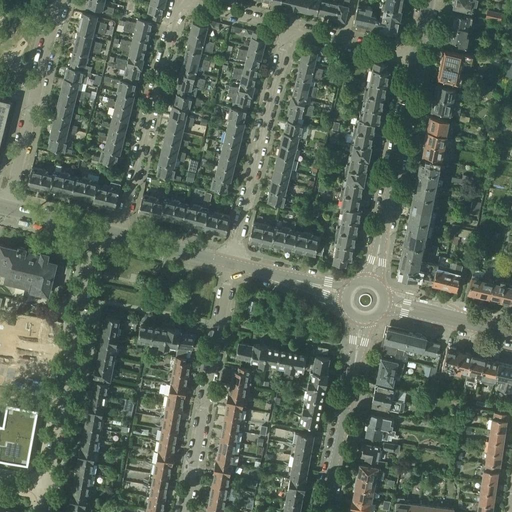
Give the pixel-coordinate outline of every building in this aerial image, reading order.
[(105,1),(102,0),(89,0),(88,7),(113,13),(114,7),(104,5),(105,1)] [(165,0),(150,0),(150,5),(163,9),(164,7),(165,0)] [(281,0),(280,5),(293,8),(307,11),(309,0),(281,0)] [(317,14),(317,13),(320,0),(309,0),(307,11),(317,14)] [(320,0),(317,13),(326,16),(329,0),(324,0),(325,0),(323,0),(320,0)] [(329,0),(326,16),(334,18),(335,18),(339,4),(334,3),(334,0),(329,0)] [(334,18),(345,21),(349,0),(344,0),(343,5),(339,4),(335,18),(334,18)] [(405,0),(381,0),(381,6),(401,10),(403,4),(404,5),(405,0)] [(477,0),(454,0),(454,1),(453,1),(452,5),(454,5),(453,7),(474,11),(475,4),(476,4),(477,0)] [(160,20),(163,9),(150,5),(148,12),(149,13),(148,17),(160,20)] [(365,5),(364,7),(361,24),(374,28),(376,20),(376,18),(375,18),(375,15),(370,13),(371,7),(365,5)] [(353,23),(354,23),(354,24),(360,26),(361,24),(364,7),(357,6),(353,23)] [(374,28),(387,31),(387,32),(394,34),(394,32),(397,33),(397,32),(398,32),(400,26),(398,25),(400,19),(402,10),(401,10),(381,6),(378,21),(376,20),(374,28)] [(502,13),(487,10),(486,18),(500,21),(502,13)] [(83,12),(80,22),(106,29),(107,23),(96,21),(97,16),(83,12)] [(448,26),(449,27),(468,30),(469,22),(472,23),(473,16),(465,14),(464,16),(452,13),(451,18),(450,19),(448,26)] [(150,31),(152,22),(138,18),(137,23),(126,21),(120,19),(118,24),(121,24),(124,25),(125,25),(150,31)] [(216,22),(216,21),(200,18),(199,23),(193,21),(191,29),(207,33),(208,26),(214,27),(216,22)] [(78,32),(93,36),(94,31),(105,34),(105,33),(112,35),(113,31),(106,29),(80,22),(78,32)] [(134,33),(133,37),(148,41),(150,31),(125,25),(124,30),(134,33)] [(468,30),(449,27),(448,26),(448,29),(449,30),(447,40),(459,42),(459,44),(467,46),(469,35),(467,34),(468,30)] [(205,40),(207,33),(191,29),(188,41),(189,41),(214,47),(215,42),(205,40)] [(261,39),(263,33),(247,29),(246,35),(252,36),(250,43),(264,47),(266,40),(261,39)] [(102,43),(92,41),(93,36),(78,32),(76,42),(101,48),(102,43)] [(146,50),(148,41),(133,37),(132,42),(122,39),(120,44),(146,50)] [(187,50),(201,54),(202,50),(213,52),(214,47),(189,41),(187,50)] [(75,43),(73,52),(88,55),(89,51),(100,54),(101,48),(76,42),(75,43)] [(262,58),(264,47),(250,43),(249,50),(239,48),(238,53),(261,58),(261,59),(262,58)] [(144,58),(146,50),(120,44),(119,49),(130,51),(129,56),(143,59),(144,59),(144,58)] [(324,54),(326,48),(310,44),(309,50),(303,49),(302,56),(316,60),(318,53),(324,54)] [(470,69),(473,55),(444,49),(443,57),(441,58),(441,61),(442,63),(461,67),(470,69)] [(187,50),(184,59),(210,66),(211,61),(200,58),(201,54),(187,50)] [(70,67),(84,71),(88,55),(73,52),(71,61),(70,67)] [(246,60),(245,64),(259,68),(261,59),(261,58),(238,53),(237,57),(246,60)] [(144,59),(143,59),(129,56),(128,60),(117,58),(116,62),(141,69),(141,68),(141,69),(144,59)] [(299,68),(322,73),(324,69),(314,66),(316,60),(302,56),(299,68)] [(197,72),(204,74),(205,70),(211,71),(212,66),(210,66),(184,59),(182,68),(182,69),(197,72)] [(139,78),(141,69),(116,62),(109,61),(108,65),(125,70),(123,81),(127,82),(136,83),(137,77),(139,78)] [(375,61),(371,80),(387,84),(389,72),(386,71),(387,64),(375,61)] [(459,75),(461,67),(442,63),(441,65),(440,65),(439,68),(440,70),(439,78),(467,84),(469,77),(459,75)] [(257,77),(259,68),(245,64),(244,69),(235,66),(233,71),(257,77)] [(68,67),(67,72),(66,72),(64,79),(80,83),(87,84),(89,76),(90,77),(92,72),(84,71),(70,67),(68,67)] [(321,78),(322,73),(299,68),(297,77),(311,80),(312,76),(321,78)] [(196,77),(197,72),(182,69),(179,78),(180,78),(205,84),(206,79),(196,77)] [(254,86),(257,77),(233,71),(232,76),(242,78),(241,83),(254,86)] [(117,92),(118,93),(134,97),(136,89),(135,89),(136,84),(136,83),(127,82),(123,81),(105,76),(104,81),(117,84),(117,82),(120,83),(117,92)] [(297,77),(295,86),(318,92),(319,87),(310,85),(311,80),(297,77)] [(204,89),(205,84),(180,78),(178,87),(179,88),(177,93),(187,96),(195,98),(198,88),(204,89)] [(61,90),(85,96),(90,97),(91,93),(79,90),(80,83),(64,79),(64,80),(61,90)] [(387,84),(371,80),(367,80),(365,93),(384,97),(387,84)] [(254,86),(241,83),(240,87),(227,84),(226,89),(229,90),(252,96),(255,86),(254,86)] [(435,94),(435,95),(435,98),(453,101),(456,102),(458,89),(438,84),(436,91),(435,91),(435,94)] [(317,97),(318,92),(295,86),(293,95),(292,96),(307,99),(308,95),(317,97)] [(75,106),(77,98),(84,100),(85,96),(61,90),(58,102),(75,106)] [(238,108),(246,111),(248,105),(250,105),(252,96),(229,90),(228,94),(233,96),(232,101),(233,101),(232,107),(238,108)] [(131,108),(134,97),(118,93),(116,101),(113,100),(114,99),(103,96),(102,100),(108,102),(131,108)] [(187,96),(177,93),(175,99),(175,98),(173,106),(188,110),(190,110),(192,101),(194,102),(193,104),(202,106),(203,100),(195,98),(187,96)] [(382,110),(384,97),(365,93),(362,106),(382,110)] [(290,105),(313,111),(315,106),(305,103),(307,99),(292,96),(293,95),(292,95),(290,105)] [(0,97),(0,144),(11,100),(0,97)] [(453,101),(435,98),(434,100),(433,100),(432,105),(433,105),(432,110),(451,114),(451,113),(459,115),(462,103),(456,102),(453,101)] [(72,117),(79,119),(80,115),(73,113),(75,106),(58,102),(56,113),(72,117)] [(115,106),(113,115),(129,119),(131,108),(108,102),(107,106),(112,107),(112,105),(115,106)] [(312,115),(313,111),(290,105),(288,114),(290,115),(288,121),(298,123),(300,117),(302,118),(303,113),(312,115)] [(188,110),(173,106),(170,117),(193,123),(194,118),(189,117),(189,119),(186,118),(188,110)] [(379,122),(382,110),(362,106),(360,117),(359,118),(377,122),(379,122)] [(228,119),(229,119),(245,123),(247,116),(246,116),(247,111),(246,111),(238,108),(232,107),(231,107),(228,119)] [(72,117),(56,113),(53,125),(81,131),(82,127),(72,125),(72,127),(70,126),(72,117)] [(102,125),(110,127),(126,131),(129,119),(113,115),(111,124),(108,123),(108,122),(103,121),(102,125)] [(193,123),(170,117),(167,128),(183,132),(185,123),(187,123),(187,125),(192,127),(193,123)] [(376,127),(377,122),(359,118),(360,117),(356,117),(354,130),(373,134),(375,127),(376,127)] [(428,130),(437,132),(446,133),(448,120),(431,117),(429,123),(428,123),(427,127),(428,128),(428,130)] [(245,123),(229,119),(226,131),(242,135),(245,123)] [(298,123),(288,121),(287,121),(286,126),(285,126),(283,133),(300,137),(301,137),(304,125),(298,123)] [(68,131),(71,131),(70,133),(81,136),(82,132),(81,131),(53,125),(50,136),(66,140),(68,131)] [(123,142),(126,131),(110,127),(108,135),(105,135),(106,133),(101,132),(100,136),(123,142)] [(167,128),(164,140),(180,144),(188,146),(189,141),(183,140),(183,142),(181,141),(183,132),(167,128)] [(346,141),(351,142),(371,146),(371,145),(372,145),(373,141),(372,140),(373,134),(354,130),(353,134),(347,133),(346,141)] [(239,146),(242,135),(226,131),(223,142),(239,146)] [(447,134),(446,133),(437,132),(437,133),(428,132),(427,137),(425,138),(424,141),(425,143),(425,144),(444,147),(447,134)] [(297,148),(300,137),(283,133),(281,144),(297,148)] [(72,153),(73,149),(67,148),(67,150),(65,149),(67,140),(66,140),(50,136),(48,142),(50,142),(48,148),(72,153)] [(107,140),(105,149),(120,153),(123,142),(100,136),(99,140),(103,142),(104,140),(107,140)] [(180,144),(164,140),(162,151),(185,157),(186,153),(181,151),(180,153),(178,152),(180,144)] [(316,148),(323,150),(325,143),(318,141),(316,148)] [(236,157),(239,146),(223,142),(221,153),(236,157)] [(351,142),(349,154),(369,159),(371,146),(351,142)] [(294,159),(297,148),(281,144),(278,155),(294,159)] [(432,159),(441,161),(444,147),(425,144),(425,145),(423,145),(423,149),(424,150),(423,155),(432,157),(432,159)] [(119,160),(120,153),(105,149),(103,149),(101,157),(94,155),(93,159),(116,165),(117,160),(119,160)] [(185,157),(162,151),(159,162),(174,166),(177,157),(179,158),(178,160),(184,161),(185,157)] [(234,169),(236,157),(221,153),(218,165),(234,169)] [(369,159),(349,154),(346,167),(366,171),(369,159)] [(278,155),(275,167),(292,171),(294,159),(278,155)] [(195,171),(198,160),(191,159),(188,169),(195,171)] [(438,174),(441,161),(432,159),(430,159),(429,163),(422,161),(420,161),(419,168),(420,168),(420,170),(438,174)] [(174,176),(176,166),(174,166),(159,162),(157,169),(158,169),(157,175),(181,180),(182,176),(176,175),(176,176),(174,176)] [(483,168),(490,170),(491,163),(484,162),(483,168)] [(231,180),(234,169),(218,165),(215,176),(231,180)] [(28,185),(39,188),(44,169),(32,166),(28,185)] [(275,167),(273,178),(289,182),(292,171),(275,167)] [(346,167),(344,179),(363,183),(363,184),(364,184),(366,171),(346,167)] [(48,170),(44,169),(39,188),(50,191),(51,188),(55,172),(54,171),(53,174),(47,172),(48,170)] [(416,183),(417,183),(436,187),(438,174),(420,170),(418,176),(417,175),(416,183)] [(51,188),(67,193),(67,194),(72,195),(72,194),(76,177),(70,176),(70,173),(61,171),(60,173),(55,172),(51,188)] [(188,171),(186,179),(192,181),(194,173),(188,171)] [(76,196),(76,195),(93,199),(97,182),(98,182),(99,180),(83,176),(82,179),(76,177),(72,194),(72,195),(76,196)] [(214,176),(211,188),(227,192),(228,187),(229,187),(231,180),(215,176),(214,176)] [(273,178),(270,189),(286,193),(289,182),(273,178)] [(344,179),(341,191),(361,195),(362,189),(363,188),(364,184),(363,184),(363,183),(344,179)] [(114,207),(115,207),(121,183),(111,181),(110,185),(109,185),(104,204),(107,205),(108,206),(113,208),(114,207)] [(93,201),(104,204),(109,185),(104,184),(103,186),(98,185),(98,182),(97,182),(93,199),(93,201)] [(436,187),(417,183),(416,183),(415,190),(416,190),(415,195),(433,199),(436,187)] [(269,197),(268,202),(284,206),(287,193),(286,193),(270,189),(268,196),(269,197)] [(338,205),(341,205),(342,204),(359,208),(360,203),(359,202),(361,195),(341,191),(338,205)] [(202,206),(202,208),(208,209),(212,194),(206,192),(202,206)] [(154,196),(143,193),(138,212),(150,215),(154,196)] [(411,207),(412,208),(431,211),(433,199),(415,195),(414,200),(412,200),(411,207)] [(154,196),(150,215),(161,218),(162,216),(166,199),(165,199),(164,201),(158,199),(158,197),(154,196)] [(166,199),(162,216),(178,220),(178,221),(182,222),(187,204),(180,202),(181,200),(172,198),(171,200),(166,199)] [(482,202),(472,200),(471,207),(481,209),(482,202)] [(187,204),(182,222),(187,223),(187,222),(204,226),(208,212),(208,209),(202,208),(202,206),(194,203),(193,206),(187,204)] [(361,208),(359,208),(342,204),(341,205),(339,217),(359,221),(361,208)] [(436,212),(431,211),(412,208),(411,207),(410,214),(411,215),(410,220),(428,224),(434,225),(436,212)] [(480,215),(481,209),(471,207),(470,213),(480,215)] [(208,212),(204,226),(203,228),(215,231),(219,212),(215,211),(214,213),(208,212)] [(215,231),(226,234),(231,215),(219,212),(215,231)] [(339,217),(336,230),(356,234),(359,221),(339,217)] [(408,225),(406,232),(407,232),(426,236),(428,224),(410,220),(409,225),(408,225)] [(265,223),(254,221),(249,240),(260,242),(265,223)] [(265,223),(260,242),(272,245),(272,243),(276,228),(268,227),(269,224),(265,223)] [(289,248),(293,249),(293,248),(297,232),(291,230),(292,228),(277,224),(276,228),(272,243),(289,247),(289,248)] [(334,243),(337,243),(353,247),(356,234),(336,230),(334,243)] [(297,232),(293,248),(293,249),(298,250),(298,249),(316,254),(319,241),(320,238),(320,237),(313,236),(314,233),(304,231),(304,233),(297,232)] [(426,236),(407,232),(406,232),(405,239),(406,239),(405,244),(423,248),(426,236)] [(319,241),(316,254),(323,255),(326,243),(319,241)] [(353,247),(337,243),(333,263),(346,266),(347,259),(351,259),(353,247)] [(41,254),(25,250),(26,247),(19,246),(18,249),(0,244),(0,260),(2,261),(0,267),(0,270),(1,270),(0,271),(36,280),(33,290),(48,294),(50,287),(53,286),(54,282),(52,279),(53,276),(56,275),(57,271),(55,269),(56,264),(56,262),(47,260),(49,253),(42,251),(41,254)] [(405,244),(402,256),(421,260),(423,248),(405,244)] [(431,255),(429,262),(437,264),(437,263),(439,257),(431,255)] [(421,260),(402,256),(401,256),(397,278),(405,280),(406,278),(418,280),(417,281),(432,284),(437,264),(429,262),(421,260)] [(438,286),(438,288),(443,289),(451,259),(439,256),(439,257),(437,263),(437,264),(432,284),(432,285),(438,286)] [(450,289),(456,291),(463,262),(451,259),(443,289),(449,291),(450,289)] [(468,293),(479,296),(484,276),(486,268),(483,268),(482,270),(474,268),(468,293)] [(479,296),(490,299),(494,279),(484,276),(479,296)] [(505,282),(494,279),(490,299),(501,301),(505,282)] [(501,301),(511,304),(511,301),(511,283),(505,282),(501,301)] [(106,316),(104,329),(117,331),(119,319),(106,316)] [(0,358),(13,360),(17,338),(25,340),(26,334),(36,335),(38,324),(0,317),(0,358)] [(151,340),(154,325),(141,323),(138,340),(143,341),(143,339),(151,340)] [(164,345),(167,328),(154,325),(151,340),(151,343),(152,343),(153,340),(160,342),(160,344),(164,345)] [(178,345),(181,332),(181,329),(167,327),(167,328),(164,345),(169,346),(170,343),(177,345),(176,347),(178,348),(178,345)] [(405,348),(406,346),(409,332),(388,327),(387,329),(388,329),(385,340),(398,344),(397,346),(405,348)] [(102,341),(117,344),(119,334),(117,334),(117,331),(104,329),(102,341)] [(195,334),(181,332),(178,345),(178,348),(177,355),(187,357),(188,347),(193,348),(195,334)] [(427,337),(422,335),(422,334),(416,333),(416,334),(409,332),(406,346),(405,348),(404,353),(408,354),(414,356),(416,348),(423,350),(422,352),(437,356),(439,347),(425,343),(427,337)] [(31,340),(29,352),(50,356),(52,344),(31,340)] [(102,341),(99,353),(115,356),(117,344),(102,341)] [(251,358),(253,345),(239,342),(236,355),(251,358)] [(259,362),(265,363),(268,346),(268,345),(254,342),(253,345),(251,358),(251,361),(252,361),(252,358),(260,360),(259,362)] [(407,360),(408,354),(404,353),(405,348),(397,346),(385,343),(383,354),(407,360)] [(281,348),(268,346),(265,363),(269,364),(269,361),(277,363),(276,365),(277,366),(278,363),(281,348)] [(455,372),(460,352),(455,351),(456,348),(449,346),(449,349),(448,349),(441,375),(453,378),(455,372)] [(286,367),(290,368),(294,351),(281,348),(278,363),(286,364),(286,367)] [(307,353),(294,351),(290,368),(295,369),(295,366),(303,368),(302,370),(303,370),(307,353)] [(29,352),(27,363),(48,367),(50,356),(29,352)] [(472,355),(460,352),(455,372),(461,373),(462,369),(468,371),(472,355)] [(99,353),(97,365),(112,368),(115,356),(99,353)] [(173,368),(189,371),(190,362),(186,361),(187,357),(177,355),(176,355),(173,368)] [(313,369),(327,372),(330,357),(316,355),(313,369)] [(485,358),(472,355),(468,371),(464,386),(475,388),(478,377),(481,378),(485,358)] [(382,357),(379,369),(396,373),(401,374),(404,361),(382,357)] [(499,362),(485,358),(481,378),(494,381),(495,379),(499,362)] [(511,364),(499,362),(495,379),(500,380),(498,387),(511,391),(511,388),(511,364)] [(27,363),(25,374),(46,378),(48,367),(27,363)] [(96,365),(94,377),(110,380),(112,368),(97,365),(96,365)] [(233,370),(231,382),(247,385),(250,368),(239,366),(238,371),(233,370)] [(431,367),(427,386),(437,389),(439,380),(434,379),(437,368),(431,367)] [(186,385),(189,371),(173,368),(171,382),(186,385)] [(327,372),(313,369),(311,369),(308,383),(325,386),(326,386),(329,372),(327,372)] [(393,384),(396,373),(379,369),(379,370),(377,371),(376,374),(378,376),(377,380),(393,384)] [(25,374),(23,386),(44,390),(46,378),(25,374)] [(93,380),(91,392),(106,395),(109,383),(93,380)] [(168,394),(184,397),(185,397),(187,385),(186,385),(171,382),(168,394)] [(245,396),(247,385),(231,382),(229,393),(245,396)] [(308,383),(305,396),(322,399),(325,386),(308,383)] [(394,387),(378,384),(377,387),(376,387),(374,394),(392,398),(394,387)] [(439,392),(429,389),(427,395),(438,397),(439,392)] [(91,392),(89,403),(104,406),(106,395),(91,392)] [(245,396),(229,393),(228,393),(226,405),(227,405),(242,408),(245,396)] [(182,408),(184,397),(168,394),(166,405),(182,408)] [(405,401),(403,400),(392,398),(374,394),(372,405),(390,409),(390,408),(403,411),(405,401)] [(320,412),(322,399),(305,396),(303,409),(320,412)] [(127,399),(125,408),(132,410),(134,400),(127,399)] [(0,457),(31,463),(41,409),(12,403),(8,424),(0,422),(0,457)] [(86,415),(87,415),(102,418),(104,406),(89,403),(88,403),(86,415)] [(180,420),(182,408),(166,405),(164,417),(180,420)] [(240,419),(242,408),(227,405),(225,416),(240,419)] [(317,425),(320,412),(303,409),(300,422),(317,425)] [(492,418),(491,430),(505,432),(507,421),(508,421),(509,414),(495,412),(494,419),(492,418)] [(393,428),(395,418),(386,416),(370,413),(369,418),(367,418),(366,422),(368,424),(393,428)] [(87,415),(85,426),(100,429),(102,418),(87,415)] [(225,416),(223,428),(238,430),(240,419),(225,416)] [(178,431),(180,420),(164,417),(162,428),(178,431)] [(396,434),(397,429),(393,428),(368,424),(366,435),(387,439),(389,433),(396,434)] [(85,426),(83,437),(98,440),(100,429),(85,426)] [(176,442),(178,431),(162,428),(160,439),(176,442)] [(221,439),(236,442),(238,430),(223,428),(221,439)] [(491,430),(489,441),(504,443),(505,432),(491,430)] [(297,443),(312,446),(314,434),(299,431),(297,443)] [(96,451),(98,440),(83,437),(81,448),(96,451)] [(174,453),(176,442),(160,439),(158,450),(174,453)] [(221,439),(219,450),(234,453),(236,442),(221,439)] [(400,444),(384,441),(383,449),(399,452),(400,444)] [(489,441),(487,452),(502,454),(504,443),(489,441)] [(310,457),(312,446),(297,443),(294,454),(310,457)] [(361,449),(363,451),(361,457),(378,461),(381,446),(364,443),(364,444),(362,445),(361,449)] [(78,460),(79,460),(94,463),(96,451),(81,448),(80,448),(78,460)] [(156,462),(172,465),(173,465),(175,453),(174,453),(158,450),(156,462)] [(232,464),(234,453),(219,450),(217,461),(232,464)] [(487,452),(486,463),(501,465),(502,454),(487,452)] [(308,469),(310,457),(294,454),(292,466),(308,469)] [(92,474),(94,463),(79,460),(77,471),(92,474)] [(232,464),(217,461),(216,461),(213,473),(215,473),(230,476),(232,464)] [(170,476),(172,465),(156,462),(154,473),(170,476)] [(360,463),(358,475),(376,478),(383,479),(384,473),(384,472),(383,470),(381,469),(378,468),(379,466),(360,463)] [(484,469),(482,481),(497,483),(499,472),(500,473),(501,465),(486,463),(486,464),(485,470),(484,469)] [(292,466),(290,477),(306,480),(306,479),(308,469),(292,466)] [(77,471),(74,483),(90,485),(92,474),(77,471)] [(167,488),(170,476),(154,473),(152,485),(167,488)] [(230,476),(215,473),(213,484),(228,487),(230,476)] [(374,490),(376,478),(358,475),(355,487),(374,490)] [(280,487),(288,489),(304,492),(307,480),(306,479),(306,480),(290,477),(283,476),(280,487)] [(482,481),(481,492),(495,494),(497,483),(482,481)] [(88,496),(90,485),(74,483),(72,494),(88,496)] [(228,487),(213,484),(210,495),(226,498),(228,487)] [(165,498),(167,488),(152,485),(150,496),(165,498)] [(352,498),(353,498),(372,502),(374,490),(355,487),(353,498),(352,498)] [(301,503),(304,492),(288,489),(286,500),(301,503)] [(495,494),(481,492),(479,503),(494,506),(495,494)] [(88,496),(72,494),(71,493),(69,505),(70,505),(86,508),(88,496)] [(226,498),(210,495),(208,507),(224,509),(226,498)] [(165,498),(150,496),(148,507),(163,510),(165,498)] [(406,511),(408,502),(409,500),(404,499),(404,497),(397,496),(397,501),(394,501),(391,511),(406,511)] [(353,498),(352,498),(350,510),(351,511),(350,511),(356,511),(357,511),(358,511),(369,511),(372,502),(353,498)] [(286,500),(284,511),(286,511),(299,511),(301,503),(286,500)] [(408,502),(406,511),(418,511),(420,504),(408,502)] [(479,503),(477,511),(492,511),(494,506),(479,503)]
